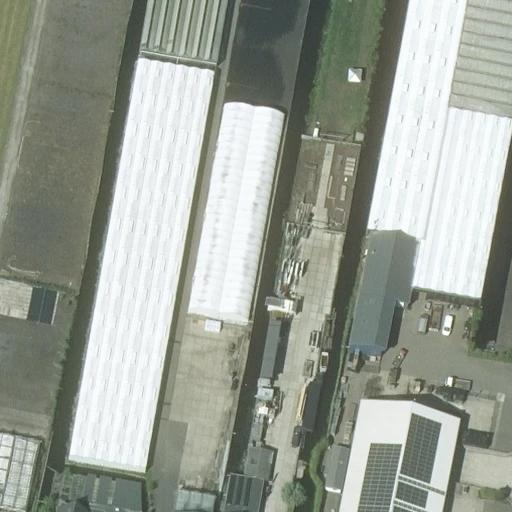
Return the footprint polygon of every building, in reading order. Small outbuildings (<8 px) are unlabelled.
[(226,0),(147,0),(137,57),(215,70),(226,0)] [(511,0),(409,0),(365,238),(370,239),(418,248),(408,298),(476,311),(511,118),(511,0)] [(127,128),(106,242),(97,294),(86,353),(67,461),(144,475),(153,427),(161,379),(183,257),(201,151),(214,80),(138,66),(127,128)] [(408,298),(418,248),(370,239),(358,302),(406,311),(408,298)] [(4,335),(0,357),(0,436),(40,444),(60,346),(4,335)] [(359,408),(338,511),(440,511),(457,427),(359,408)] [(0,438),(0,511),(25,511),(39,447),(0,438)] [(247,452),(242,482),(262,485),(267,456),(247,452)] [(331,453),(323,492),(338,495),(346,455),(331,453)] [(257,511),(262,485),(242,482),(230,479),(223,511),(257,511)] [(81,508),(103,511),(139,511),(139,492),(86,481),(81,508)] [(212,511),(214,503),(176,496),(173,511),(212,511)]
